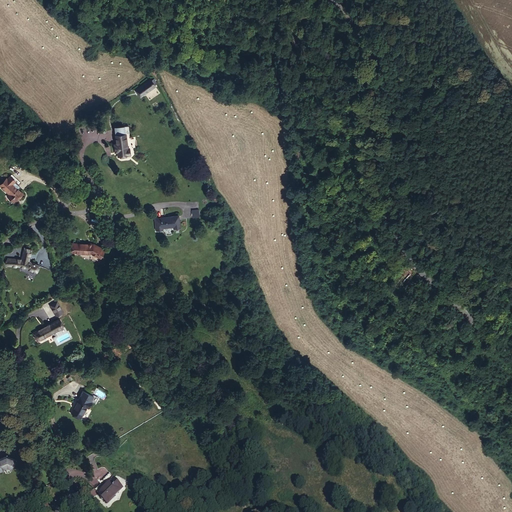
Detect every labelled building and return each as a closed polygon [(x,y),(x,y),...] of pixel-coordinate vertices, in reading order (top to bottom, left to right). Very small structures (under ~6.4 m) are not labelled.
[(154,85),(157,83),(154,79),(151,81),(150,80),(136,90),(140,97),(155,86),(154,85)] [(129,134),(125,135),(116,135),(117,144),(114,144),(115,150),(118,150),(118,156),(129,155),(129,150),(133,150),(133,148),(134,148),(133,139),(130,139),(129,134)] [(16,201),(22,193),(16,187),(12,183),(15,181),(8,175),(6,178),(7,178),(0,185),(9,193),(7,196),(13,201),(14,199),(16,201)] [(180,227),(178,216),(155,218),(157,230),(162,229),(162,227),(174,226),(174,228),(180,227)] [(77,248),(80,258),(88,256),(96,254),(100,254),(111,255),(111,250),(106,249),(107,244),(96,244),(77,248)] [(27,269),(36,271),(39,264),(27,260),(9,261),(9,268),(19,268),(27,269)] [(34,342),(42,349),(60,328),(52,321),(34,342)] [(84,389),(81,394),(90,399),(88,401),(90,402),(95,394),(84,389)] [(81,394),(73,411),(82,415),(87,405),(89,406),(90,402),(88,401),(90,399),(81,394)] [(11,464),(14,453),(4,450),(0,451),(0,465),(6,463),(11,464)] [(99,492),(107,501),(123,487),(109,472),(103,478),(105,481),(102,484),(104,487),(99,492)]
